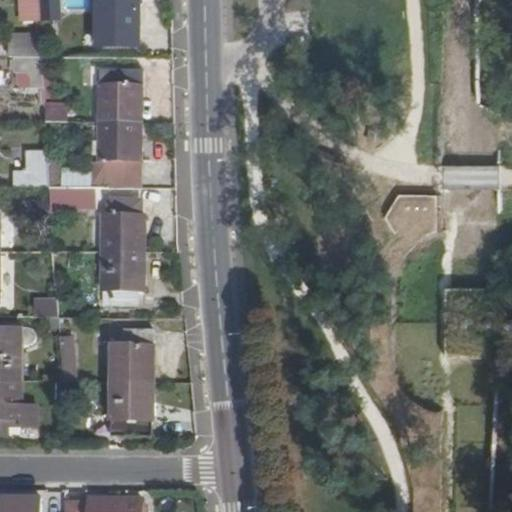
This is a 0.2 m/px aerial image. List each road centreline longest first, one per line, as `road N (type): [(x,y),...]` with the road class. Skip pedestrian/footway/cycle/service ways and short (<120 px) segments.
road 1 (tertiary): [(198,0),(233,464)]
road 2 (residential): [(0,470),(233,464)]
